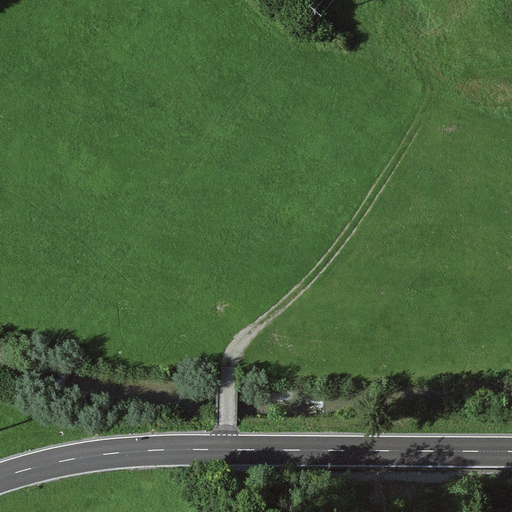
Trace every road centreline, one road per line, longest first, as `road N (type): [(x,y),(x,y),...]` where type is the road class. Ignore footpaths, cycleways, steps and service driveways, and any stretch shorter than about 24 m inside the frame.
road 1 (tertiary): [(0,482),(141,451),(511,454)]
road 2 (track): [(223,451),(231,361),(346,241),(432,100)]
